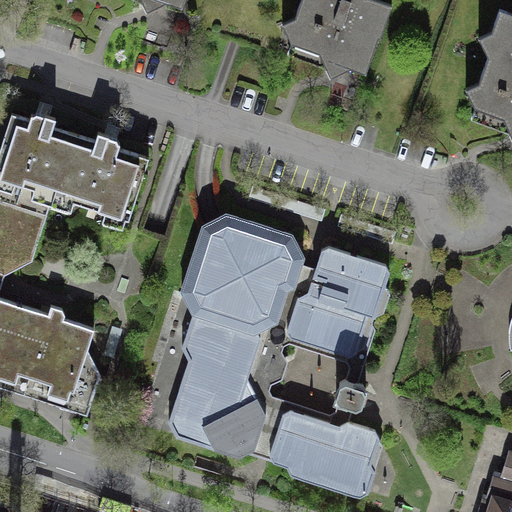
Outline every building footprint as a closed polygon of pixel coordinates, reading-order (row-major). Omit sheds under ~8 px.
[(131,0),(140,3),(145,16),(166,7),(182,12),(186,0),(131,0)] [(303,0),(298,20),(283,24),(290,46),(317,57),(330,81),(350,71),(366,77),(392,8),(367,0),(303,0)] [(511,14),(499,10),(492,34),(479,40),(489,58),(479,86),(465,93),(477,116),(511,129),(511,14)] [(11,113),(0,146),(0,288),(1,284),(5,270),(28,277),(48,208),(73,135),(53,129),(54,124),(33,117),(28,119),(11,113)] [(73,135),(48,208),(71,214),(75,205),(97,213),(96,216),(104,219),(102,225),(122,232),(124,222),(129,224),(149,160),(121,151),(115,144),(96,138),(94,141),(73,135)] [(238,217),(225,213),(204,224),(200,237),(204,244),(196,248),(182,291),(194,312),(183,346),(193,366),(186,369),(179,390),(183,397),(176,401),(170,421),(177,436),(205,445),(212,441),(215,448),(239,456),(247,451),(287,465),(291,473),(360,495),(368,491),(374,471),(370,463),(378,438),(374,430),(347,421),(340,425),(276,404),(268,390),(272,378),(277,376),(281,362),(279,357),(283,345),(289,342),(291,336),(316,344),(318,336),(325,339),(323,346),(349,354),(356,351),(368,313),(374,315),(389,271),(385,265),(328,246),(323,249),(314,275),(298,270),(303,257),(292,235),(284,232),(277,236),(273,229),(249,221),(242,224),(238,217)] [(0,363),(18,310),(0,304),(0,363)] [(18,310),(0,363),(0,385),(86,416),(101,375),(88,350),(93,335),(62,324),(63,319),(59,314),(48,311),(45,319),(18,310)] [(363,384),(346,379),(340,381),(336,394),(339,400),(356,405),(362,402),(366,389),(363,384)] [(511,511),(511,445),(505,443),(485,511),(511,511)]
